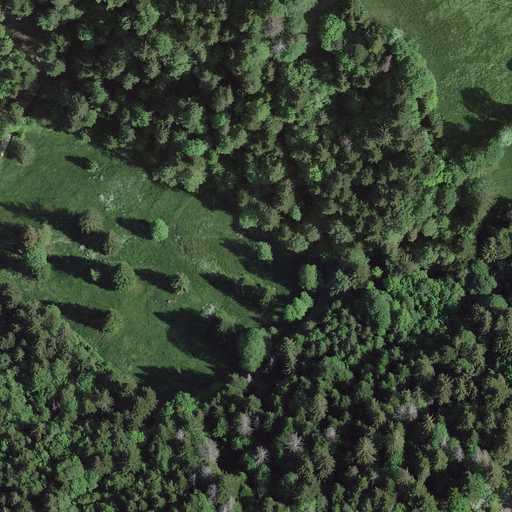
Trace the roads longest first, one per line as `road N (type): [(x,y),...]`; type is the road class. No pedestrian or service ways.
road 1 (unclassified): [(331,0),(290,45),(278,81),(302,170),(343,232),(341,272),(277,351),(82,511)]
road 2 (track): [(324,299),(324,242),(223,147),(175,0)]
road 3 (track): [(9,0),(43,80),(0,155)]
